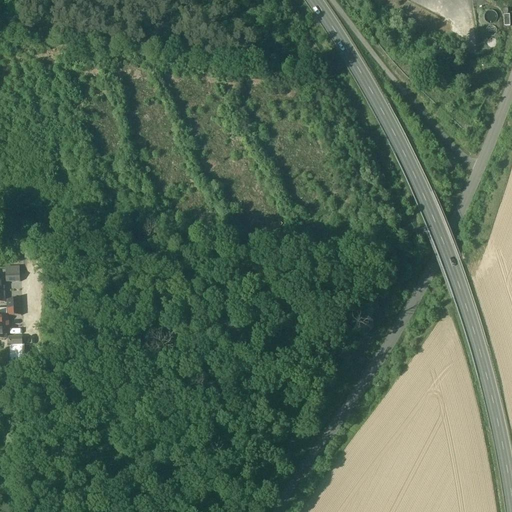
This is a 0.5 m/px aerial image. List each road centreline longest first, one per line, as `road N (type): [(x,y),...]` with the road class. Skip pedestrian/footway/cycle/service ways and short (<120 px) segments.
road 1 (primary): [(313,0),(388,122),(430,211),(482,359),(511,483)]
road 2 (track): [(21,233),(385,270)]
